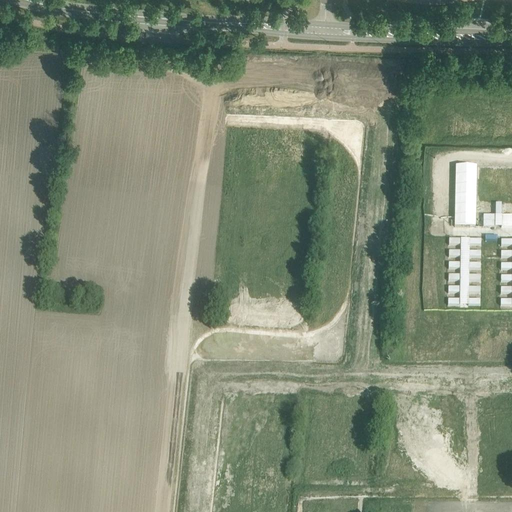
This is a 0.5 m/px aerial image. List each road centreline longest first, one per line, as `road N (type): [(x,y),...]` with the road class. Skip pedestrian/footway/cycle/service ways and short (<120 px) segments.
road 1 (secondary): [(244,25),(27,0)]
road 2 (secondary): [(390,34),(511,38)]
